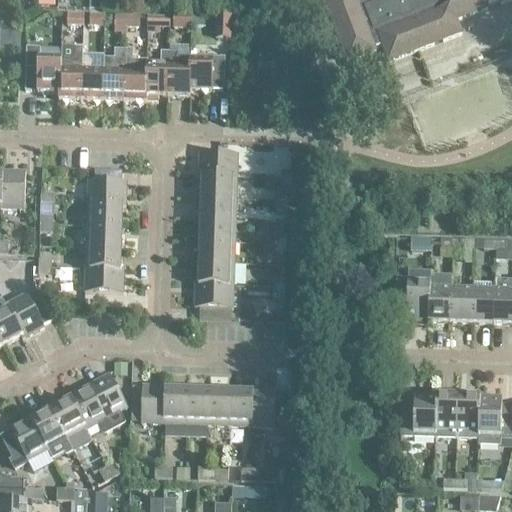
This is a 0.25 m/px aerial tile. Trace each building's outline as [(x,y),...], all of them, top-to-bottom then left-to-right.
[(511,0),(330,0),(322,3),(347,66),(375,55),(374,52),(381,49),(388,66),(461,38),(455,22),(467,17),(468,20),(511,2),(511,0)] [(83,17),(67,16),(67,29),(83,29),(83,17)] [(173,16),(172,32),(190,33),(191,17),(173,16)] [(104,17),(90,17),(89,29),(104,29),(104,17)] [(231,18),(226,18),(215,17),(215,42),(231,42),(231,18)] [(114,30),(126,30),(127,18),(115,18),(114,30)] [(139,19),(127,18),(126,30),(138,31),(139,19)] [(204,18),(191,18),(191,29),(204,29),(204,18)] [(153,38),(153,51),(176,50),(175,38),(153,38)] [(60,64),(59,97),(59,104),(81,105),(82,60),(82,50),(74,49),(74,59),(71,64),(60,64)] [(59,97),(60,64),(39,63),(39,51),(26,50),(26,61),(25,94),(37,95),(37,96),(59,97)] [(104,61),(103,72),(102,105),(124,106),(125,53),(114,52),(114,61),(104,61)] [(146,85),(147,66),(147,63),(132,63),(133,53),(125,53),(124,106),(146,107),(146,106),(147,85),(146,85)] [(147,85),(146,106),(158,106),(158,100),(167,100),(169,55),(161,54),(160,67),(147,66),(146,85),(147,85)] [(188,101),(190,68),(190,60),(177,60),(177,55),(169,55),(167,100),(188,101)] [(102,105),(103,72),(92,72),(92,66),(87,60),(82,60),(81,105),(102,105)] [(190,68),(188,101),(189,101),(190,94),(211,94),(211,93),(224,93),(225,60),(212,60),(212,61),(190,60),(190,68)] [(198,179),(237,180),(237,158),(199,156),(198,179)] [(281,182),(294,183),(295,174),(281,174),(281,182)] [(2,175),(1,213),(24,213),(25,175),(2,175)] [(201,201),(236,202),(237,180),(198,179),(198,181),(201,181),(201,201)] [(294,183),(281,182),(281,191),(294,192),(294,183)] [(88,207),(125,208),(126,186),(89,184),(88,207)] [(54,198),(41,197),(40,207),(54,207),(54,198)] [(200,223),(235,224),(236,202),(201,201),(200,223)] [(275,213),(288,213),(289,204),(275,204),(275,213)] [(125,208),(88,207),(87,229),(122,230),(122,211),(125,211),(125,208)] [(40,228),(53,228),(53,220),(40,219),(40,228)] [(199,245),(235,246),(235,224),(200,223),(199,245)] [(53,228),(40,228),(39,237),(53,237),(53,228)] [(122,230),(87,229),(86,251),(121,252),(122,230)] [(274,247),(287,247),(287,239),(274,238),(274,247)] [(452,252),(453,243),(441,242),(440,252),(452,252)] [(453,243),(452,252),(465,252),(465,243),(453,243)] [(495,253),(496,244),(484,244),(484,253),(495,253)] [(496,244),(495,253),(508,254),(508,244),(496,244)] [(0,245),(0,258),(8,259),(9,246),(0,245)] [(199,267),(234,268),(235,246),(199,245),(199,267)] [(287,247),(274,247),(273,256),(287,256),(287,247)] [(121,252),(86,251),(85,273),(123,274),(123,272),(120,272),(121,252)] [(38,271),(52,272),(52,263),(39,262),(38,271)] [(195,289),(233,290),(234,268),(199,267),(198,287),(195,287),(195,289)] [(52,272),(38,271),(38,280),(51,280),(52,272)] [(123,274),(85,273),(85,296),(123,297),(123,274)] [(272,290),(286,291),(286,282),(273,281),(272,290)] [(511,328),(511,282),(495,282),(494,286),(493,328),(511,328)] [(63,297),(79,296),(78,284),(63,285),(63,297)] [(493,328),(494,286),(473,285),(473,292),(472,327),(493,328)] [(406,322),(428,322),(429,291),(430,291),(430,287),(407,287),(407,293),(395,292),(394,318),(406,318),(406,322)] [(233,290),(195,289),(194,311),(233,312),(233,290)] [(286,291),(272,290),(272,299),(285,299),(286,291)] [(451,291),(430,291),(429,291),(428,322),(428,326),(450,327),(451,291)] [(472,327),(473,292),(451,291),(450,327),(472,327)] [(26,297),(5,308),(22,339),(21,340),(22,343),(44,331),(43,328),(52,323),(40,300),(30,305),(26,297)] [(0,301),(0,344),(3,349),(21,340),(22,339),(5,308),(1,301),(0,301)] [(511,331),(440,329),(440,340),(511,341),(511,331)] [(127,380),(127,366),(115,367),(115,380),(127,380)] [(67,400),(69,403),(70,403),(86,434),(97,428),(102,437),(104,437),(124,426),(125,424),(120,415),(127,412),(110,381),(90,392),(89,389),(67,400)] [(164,428),(165,390),(142,389),(141,427),(164,428)] [(186,429),(187,394),(167,393),(167,390),(165,390),(164,428),(186,429)] [(251,431),(253,392),(251,392),(251,396),(231,395),(230,430),(251,431)] [(253,392),(251,431),(274,432),(274,423),(287,424),(287,397),(275,396),(275,393),(253,392)] [(208,429),(209,394),(187,394),(186,429),(208,429)] [(230,430),(231,395),(209,394),(208,429),(230,430)] [(456,442),(458,399),(436,398),(435,402),(436,402),(435,441),(456,442)] [(458,399),(456,442),(478,443),(479,403),(480,403),(480,400),(458,399)] [(400,430),(401,430),(401,440),(435,441),(436,402),(435,402),(414,401),(414,405),(401,404),(400,430)] [(51,413),(67,444),(86,434),(70,403),(69,403),(51,413)] [(501,404),(480,403),(479,403),(478,443),(478,448),(499,449),(499,441),(511,441),(511,407),(501,407),(501,404)] [(51,413),(33,422),(32,423),(48,454),(52,462),(64,456),(65,458),(73,454),(67,444),(51,413)] [(52,462),(48,454),(32,423),(33,422),(31,420),(9,431),(11,434),(1,439),(12,461),(8,463),(14,473),(29,466),(33,475),(53,465),(52,462)] [(106,470),(112,482),(120,478),(114,466),(106,470)] [(163,483),(164,470),(155,469),(154,483),(163,483)] [(112,482),(106,470),(98,475),(105,486),(112,482)] [(164,470),(163,483),(172,483),(173,470),(164,470)] [(206,484),(207,471),(198,471),(197,484),(206,484)] [(207,471),(206,484),(215,484),(215,471),(207,471)] [(249,486),(250,473),(241,472),(241,486),(249,486)] [(250,473),(249,486),(258,486),(258,473),(250,473)] [(442,492),(455,493),(455,483),(454,483),(455,475),(443,475),(442,492)] [(0,491),(23,493),(24,481),(0,480),(0,491)] [(467,483),(455,483),(455,493),(467,493),(467,483)] [(42,493),(23,493),(0,491),(0,511),(31,511),(31,503),(42,504),(42,493)] [(74,505),(87,505),(87,492),(73,492),(56,492),(56,505),(74,505)] [(448,495),(448,505),(473,506),(473,496),(448,495)] [(496,511),(500,500),(478,500),(478,511),(496,511)]
